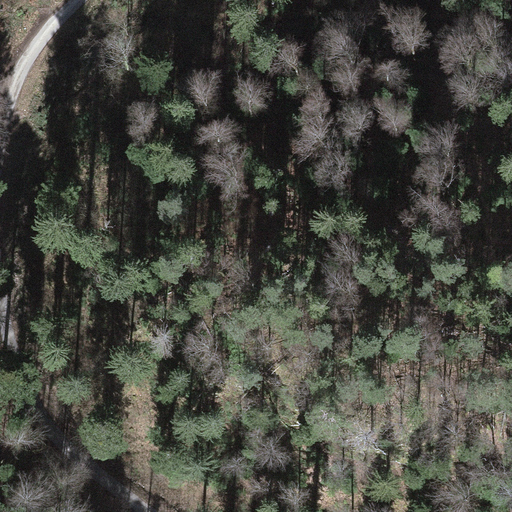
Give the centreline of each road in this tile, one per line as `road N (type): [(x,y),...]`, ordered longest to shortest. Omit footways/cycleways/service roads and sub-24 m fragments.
road 1 (track): [(151,511),(63,441),(35,405),(0,285)]
road 2 (track): [(0,166),(25,75),(80,0)]
